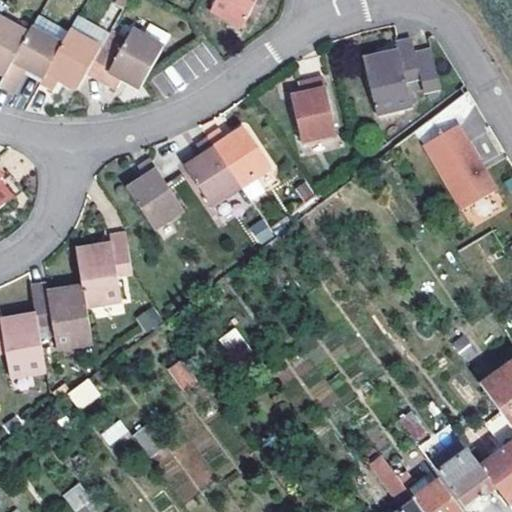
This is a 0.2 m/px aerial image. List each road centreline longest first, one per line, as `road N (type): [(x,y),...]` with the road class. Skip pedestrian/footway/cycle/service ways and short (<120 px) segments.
road 1 (residential): [(319,21),(172,117),(73,138)]
road 2 (residential): [(511,125),(438,14),(390,5),(319,21)]
road 3 (residential): [(73,138),(44,231),(0,264)]
